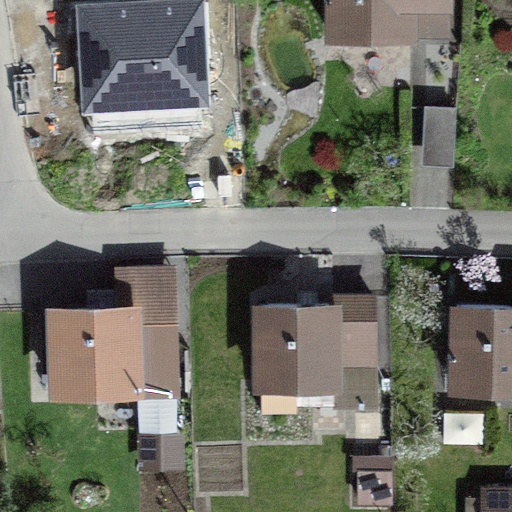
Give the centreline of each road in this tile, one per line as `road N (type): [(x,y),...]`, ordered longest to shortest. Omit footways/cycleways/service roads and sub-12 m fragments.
road 1 (residential): [(19,237),(511,233)]
road 2 (residential): [(19,237),(0,117)]
